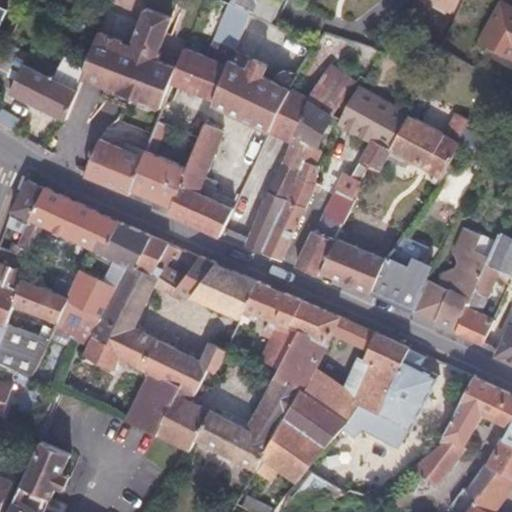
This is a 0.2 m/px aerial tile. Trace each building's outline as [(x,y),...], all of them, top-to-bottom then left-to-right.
[(0,0),(0,24),(10,4),(0,0)] [(282,0),(236,0),(274,19),(282,0)] [(511,7),(499,0),(477,40),(511,59),(511,56),(511,7)] [(172,82),(215,100),(239,44),(254,14),(255,12),(247,8),(230,2),(209,55),(186,46),(178,67),(172,82)] [(136,38),(162,49),(173,19),(148,9),(136,38)] [(94,81),(103,85),(121,39),(111,35),(99,31),(82,76),(94,81)] [(158,60),(162,49),(136,38),(134,43),(131,50),(158,60)] [(162,108),(172,82),(178,67),(158,60),(131,50),(134,43),(121,39),(103,85),(103,95),(117,103),(128,108),(134,99),(162,108)] [(0,60),(0,82),(13,89),(29,51),(9,41),(0,60)] [(230,110),(242,116),(265,74),(271,64),(239,44),(215,100),(215,102),(230,110)] [(58,66),(29,51),(13,89),(12,91),(66,116),(78,90),(77,89),(53,78),(58,66)] [(291,87),(309,96),(330,112),(333,114),(358,80),(331,61),(325,72),(306,61),(298,73),(291,87)] [(251,120),(269,129),(285,97),(291,87),(298,73),(291,70),(278,72),(275,79),(251,120)] [(275,79),(265,74),(242,116),(251,120),(275,79)] [(380,170),(388,155),(411,113),(408,111),(363,86),(342,123),(371,138),(359,159),(361,160),(371,166),(380,170)] [(291,139),(294,131),(309,96),(291,87),(285,97),(269,129),(291,139)] [(294,131),(309,140),(317,143),(330,112),(309,96),(294,131)] [(443,176),(460,141),(461,138),(458,137),(469,115),(456,108),(445,130),(411,113),(388,155),(404,163),(416,161),(442,175),(443,176)] [(206,123),(223,129),(219,123),(208,118),(206,123)] [(173,204),(183,181),(200,138),(158,120),(153,132),(145,154),(133,187),(173,204)] [(203,180),(206,173),(207,170),(223,129),(206,123),(200,138),(183,181),(200,189),(203,180)] [(124,146),(145,154),(153,132),(133,124),(124,146)] [(461,138),(460,141),(482,147),(486,134),(469,128),(461,138)] [(246,243),(263,249),(297,170),(302,157),(309,140),(294,131),(291,139),(271,187),(246,243)] [(131,191),(133,187),(145,154),(124,146),(101,137),(87,170),(86,173),(131,191)] [(297,170),(316,179),(317,164),(302,157),(297,170)] [(336,188),(356,197),(371,166),(361,160),(353,175),(345,172),(336,188)] [(315,189),(316,179),(297,170),(263,249),(282,257),(311,188),(315,189)] [(203,180),(213,184),(216,177),(206,173),(203,180)] [(11,216),(27,222),(45,187),(29,180),(11,216)] [(220,187),(213,184),(203,180),(200,189),(183,181),(173,204),(171,211),(211,229),(220,233),(233,204),(225,200),(216,196),(220,187)] [(108,242),(121,221),(45,187),(27,222),(15,251),(30,258),(44,223),(94,247),(99,237),(108,242)] [(325,211),(344,221),(356,197),(336,188),(325,211)] [(341,228),(344,221),(325,211),(321,219),(341,228)] [(338,234),(341,228),(321,219),(317,228),(336,237),(338,234)] [(126,262),(136,266),(151,235),(121,221),(108,242),(99,237),(94,247),(126,262)] [(469,303),(477,287),(477,286),(488,260),(497,240),(466,227),(454,251),(459,261),(457,267),(442,273),(439,283),(427,278),(414,308),(457,327),(466,302),(469,303)] [(320,272),(321,267),(336,237),(317,228),(299,264),(320,272)] [(511,238),(500,233),(497,240),(488,260),(501,266),(511,270),(511,238)] [(321,267),(373,290),(388,256),(338,234),(336,237),(321,267)] [(404,234),(396,245),(423,256),(429,244),(404,234)] [(175,245),(151,235),(136,266),(149,272),(187,292),(191,294),(215,263),(200,256),(184,277),(164,267),(175,245)] [(388,255),(388,256),(373,290),(404,303),(425,257),(423,256),(396,245),(388,255)] [(414,308),(427,278),(435,261),(425,257),(404,303),(414,308)] [(499,273),(501,266),(488,260),(477,286),(477,287),(490,293),(499,273)] [(68,300),(70,296),(23,277),(25,272),(0,261),(0,288),(2,289),(1,291),(18,299),(60,316),(68,300)] [(216,371),(226,349),(210,342),(202,360),(134,327),(153,284),(181,299),(187,292),(149,272),(136,266),(126,262),(115,285),(101,315),(88,341),(83,352),(115,367),(120,356),(152,371),(181,385),(195,392),(207,367),(216,371)] [(191,294),(241,316),(257,280),(215,263),(191,294)] [(68,300),(101,315),(115,285),(83,270),(70,296),(68,300)] [(260,358),(279,367),(300,327),(292,322),(302,299),(257,280),(241,316),(239,319),(247,322),(251,315),(263,320),(265,316),(272,319),(270,323),(276,326),(260,358)] [(483,310),(490,293),(477,287),(469,303),(466,302),(457,327),(484,339),(486,336),(495,316),(483,310)] [(0,312),(10,317),(18,299),(1,291),(2,289),(0,288),(0,312)] [(302,388),(315,363),(330,338),(340,315),(302,299),(292,322),(300,327),(279,367),(275,376),(302,388)] [(56,326),(88,341),(101,315),(68,300),(60,316),(56,326)] [(52,334),(10,317),(0,312),(0,363),(31,377),(52,334)] [(498,352),(511,358),(511,321),(501,343),(498,352)] [(360,402),(379,411),(411,346),(375,330),(364,357),(372,362),(368,372),(358,394),(356,400),(360,402)] [(379,411),(408,425),(411,426),(438,374),(414,363),(420,350),(411,346),(379,411)] [(359,368),(368,372),(372,362),(364,357),(359,368)] [(315,363),(302,388),(348,419),(360,402),(356,400),(358,394),(315,363)] [(157,434),(177,392),(181,385),(152,371),(128,421),(157,434)] [(484,412),(510,424),(511,420),(511,392),(472,374),(443,431),(466,444),(484,412)] [(290,407),(302,388),(275,376),(265,395),(290,407)] [(0,414),(2,415),(11,386),(0,382),(0,414)] [(280,466),(298,479),(342,427),(348,419),(302,388),(290,407),(273,438),(263,455),(280,466)] [(256,468),(263,455),(273,438),(290,407),(265,395),(248,427),(177,392),(157,434),(183,446),(186,448),(191,449),(196,438),(256,468)] [(398,446),(408,425),(379,411),(360,402),(348,419),(342,427),(353,436),(362,428),(398,446)] [(503,436),(511,440),(511,420),(510,424),(503,436)] [(436,483),(466,444),(443,431),(440,437),(443,440),(415,465),(436,483)] [(498,468),(511,474),(511,440),(503,436),(487,462),(498,468)] [(56,480),(62,467),(70,450),(41,437),(23,480),(51,492),(56,480)] [(272,478),(280,466),(263,455),(256,468),(272,478)] [(464,511),(472,502),(498,468),(487,462),(486,462),(467,488),(463,485),(443,511),(464,511)] [(62,467),(56,480),(64,484),(70,471),(62,467)] [(491,511),(494,511),(511,489),(511,474),(498,468),(472,502),(491,511)] [(0,511),(16,476),(0,470),(0,511)] [(290,497),(285,511),(308,511),(311,504),(346,491),(323,482),(311,472),(290,497)] [(44,511),(31,505),(36,495),(20,486),(8,511),(44,511)] [(270,511),(274,507),(242,493),(236,503),(257,511),(270,511)] [(491,511),(472,502),(464,511),(491,511)]
